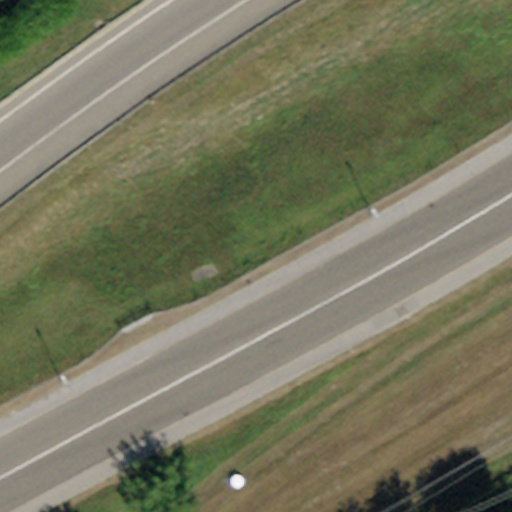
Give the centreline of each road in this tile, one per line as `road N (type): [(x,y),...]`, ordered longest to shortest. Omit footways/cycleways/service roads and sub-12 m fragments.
road 1 (primary): [(0,480),(511,194)]
road 2 (motorway): [(0,145),(207,0)]
